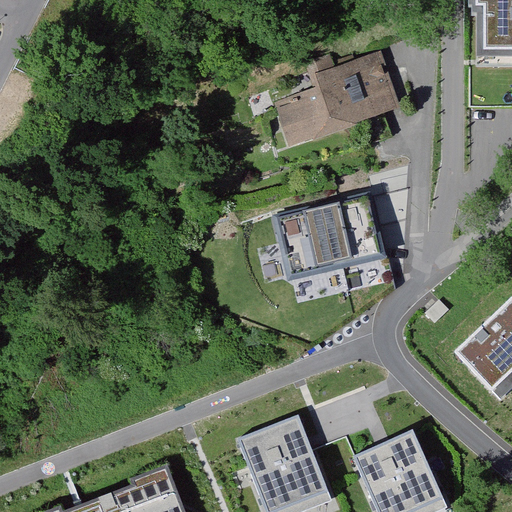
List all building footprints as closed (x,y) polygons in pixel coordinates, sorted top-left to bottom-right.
[(511,71),(511,0),(475,0),(477,72),(511,71)] [(278,109),(294,153),(405,114),(385,58),(317,82),(321,94),(278,109)] [(368,201),(278,222),(291,280),(381,259),(368,201)] [(492,393),(511,374),(511,301),(456,355),(492,393)] [(311,511),(332,504),(298,418),(237,442),(264,511),(311,511)] [(444,511),(448,511),(412,432),(352,459),(376,511),(444,511)] [(184,511),(168,469),(166,465),(48,511),(184,511)]
